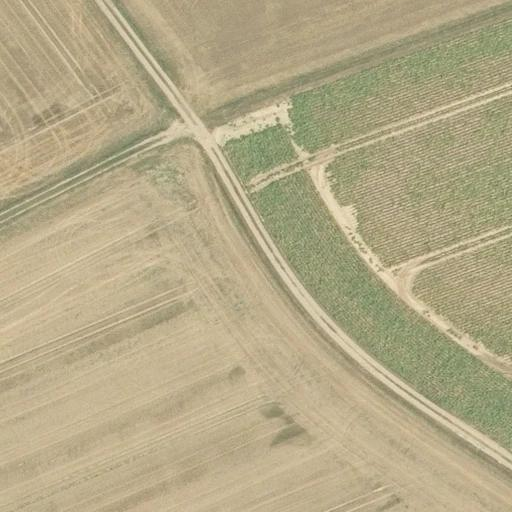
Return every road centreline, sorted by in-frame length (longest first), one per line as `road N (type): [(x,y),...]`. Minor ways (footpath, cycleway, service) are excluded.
road 1 (track): [(101,0),(195,125),(265,245),(338,338),(511,463)]
road 2 (track): [(0,220),(195,125),(511,11)]
